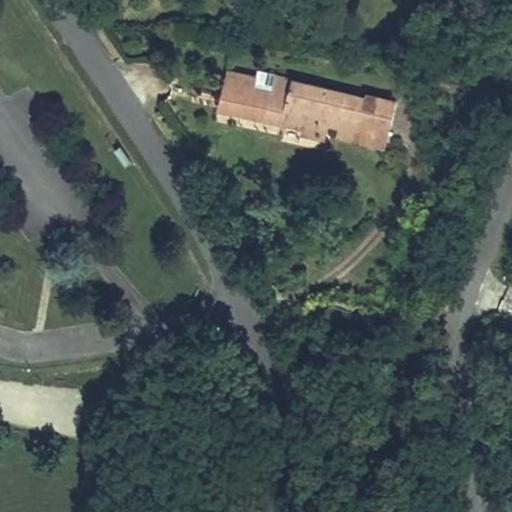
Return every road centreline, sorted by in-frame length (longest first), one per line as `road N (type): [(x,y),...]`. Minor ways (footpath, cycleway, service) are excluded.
road 1 (residential): [(60,0),(200,218),(229,293),(254,406),(255,511)]
road 2 (residential): [(511,177),(445,344),(438,393),(453,511)]
